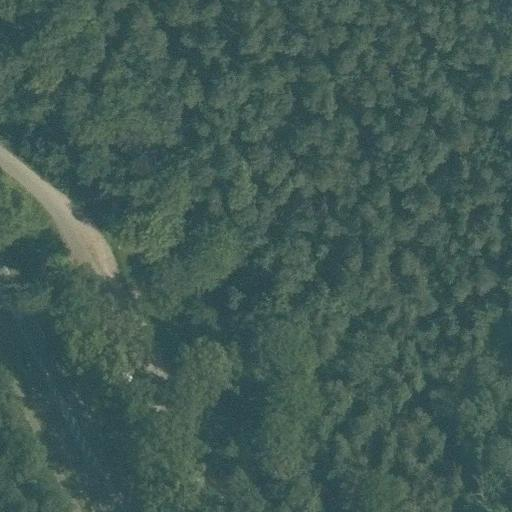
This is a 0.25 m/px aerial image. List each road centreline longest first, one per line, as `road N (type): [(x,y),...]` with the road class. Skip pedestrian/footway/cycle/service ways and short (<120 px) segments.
road 1 (track): [(198,511),(127,337),(66,217),(0,155)]
road 2 (primary): [(0,270),(120,511)]
